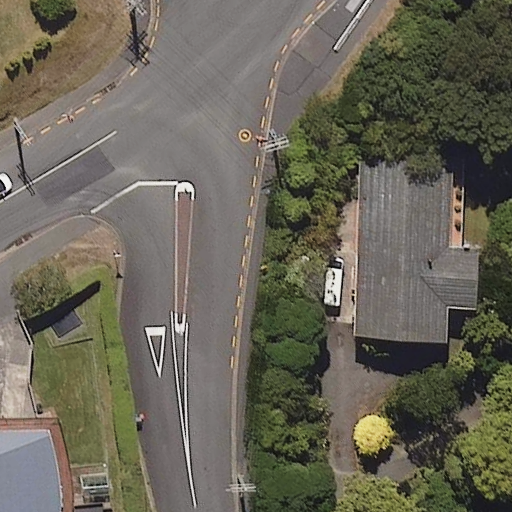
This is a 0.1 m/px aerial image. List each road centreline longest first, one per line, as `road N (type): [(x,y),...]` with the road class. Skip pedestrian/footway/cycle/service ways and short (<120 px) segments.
road 1 (tertiary): [(197,511),(177,313),(184,183),(177,94)]
road 2 (tertiary): [(177,94),(0,202)]
road 3 (residential): [(177,94),(271,0)]
